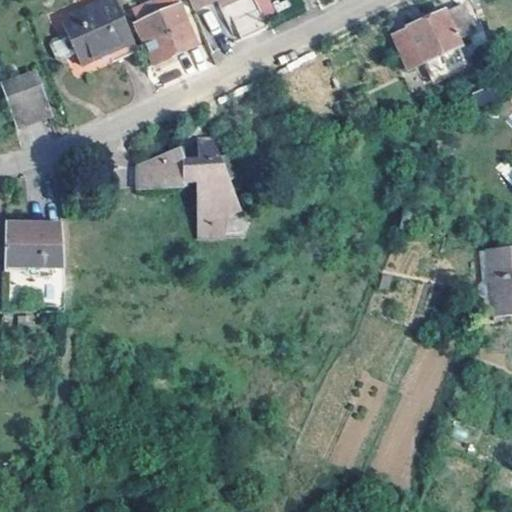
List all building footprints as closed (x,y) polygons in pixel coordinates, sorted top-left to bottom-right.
[(132,40),(113,0),(103,0),(59,21),(66,38),(74,55),(79,66),(114,50),(132,42),(132,40)] [(178,0),(156,0),(133,10),(139,24),(135,25),(154,70),(162,67),(161,61),(179,53),(198,45),(178,0)] [(255,3),(253,0),(187,0),(196,19),(219,10),(223,19),(255,4),(255,3)] [(262,18),(267,29),(277,24),(266,0),(260,0),(255,3),(255,4),(262,18)] [(474,8),(471,0),(461,5),(464,12),(474,8)] [(464,12),(461,5),(444,12),(455,39),(473,32),(464,12)] [(455,39),(444,12),(406,28),(407,30),(392,37),(414,87),(466,66),(455,39)] [(267,29),(262,18),(234,28),(245,52),(271,40),(267,29)] [(74,55),(66,38),(51,44),(49,49),(54,60),(59,61),(74,55)] [(137,51),(132,42),(114,50),(118,60),(137,51)] [(181,59),(179,53),(161,61),(162,67),(181,59)] [(2,82),(15,122),(47,112),(34,72),(2,82)] [(200,184),(201,240),(225,238),(224,216),(239,209),(226,178),(212,140),(199,140),(199,159),(188,160),(183,148),(136,166),(136,190),(187,189),(187,185),(200,184)] [(414,227),(418,206),(406,205),(401,224),(414,227)] [(28,223),(4,223),(4,264),(63,264),(61,224),(28,223)] [(511,246),(488,249),(491,272),(491,277),(495,316),(511,314),(511,246)] [(63,272),(63,264),(4,264),(3,270),(63,272)]
